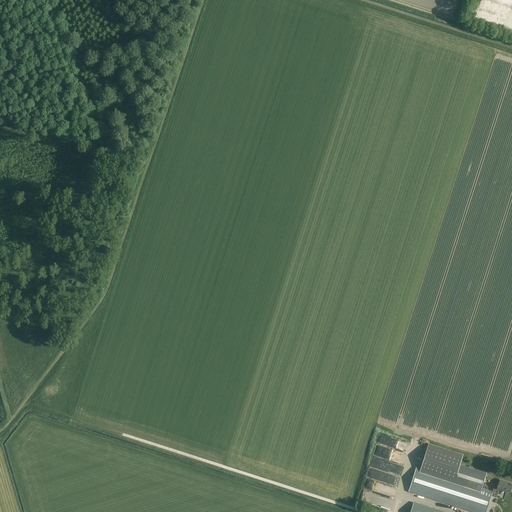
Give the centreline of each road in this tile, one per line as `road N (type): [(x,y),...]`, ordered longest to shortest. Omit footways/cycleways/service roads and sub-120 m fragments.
road 1 (track): [(0,424),(90,319),(109,283),(202,0)]
road 2 (track): [(364,0),(511,47)]
